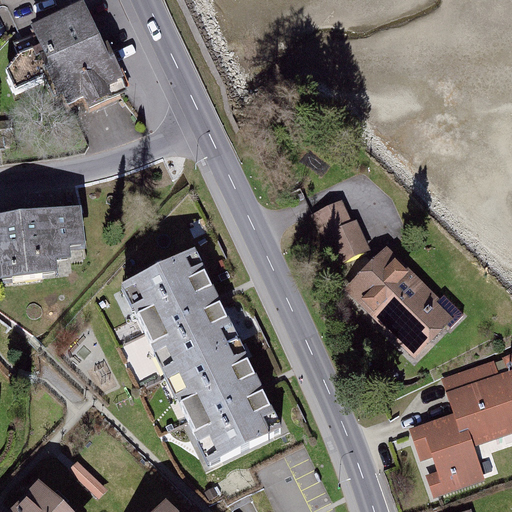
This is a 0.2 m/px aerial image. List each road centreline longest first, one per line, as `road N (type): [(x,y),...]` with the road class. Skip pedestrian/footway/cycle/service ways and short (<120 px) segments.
road 1 (secondary): [(373,511),(201,114)]
road 2 (residential): [(201,114),(73,181),(0,186)]
road 3 (unknown): [(98,396),(214,511)]
road 4 (secondary): [(201,114),(147,0)]
